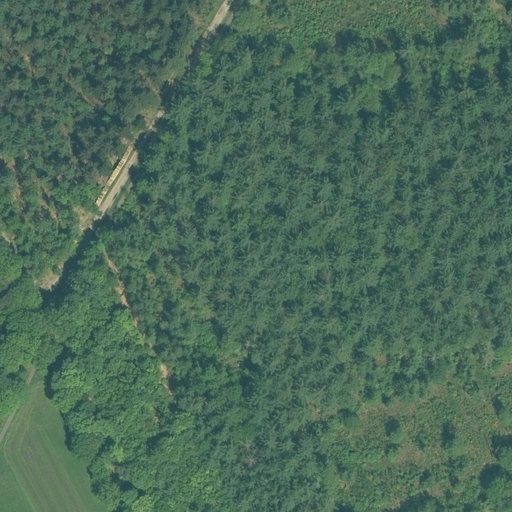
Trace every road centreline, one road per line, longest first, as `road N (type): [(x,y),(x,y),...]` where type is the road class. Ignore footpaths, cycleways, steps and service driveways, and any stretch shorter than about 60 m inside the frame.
road 1 (track): [(41,314),(229,0)]
road 2 (track): [(144,511),(41,314)]
